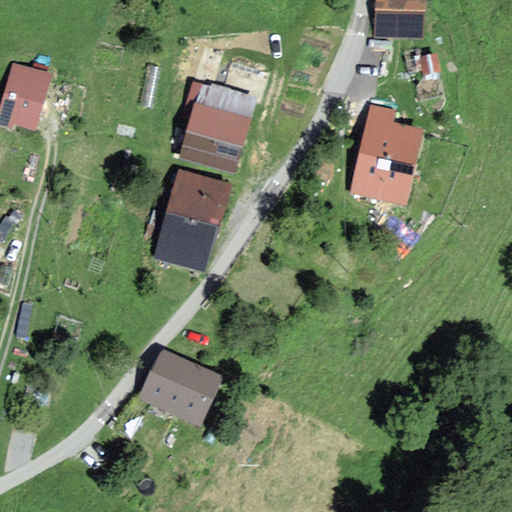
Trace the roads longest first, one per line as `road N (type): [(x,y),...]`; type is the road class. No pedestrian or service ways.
road 1 (unclassified): [(365,0),(333,87),(190,305),(88,433),(0,488)]
road 2 (track): [(54,122),(0,361)]
